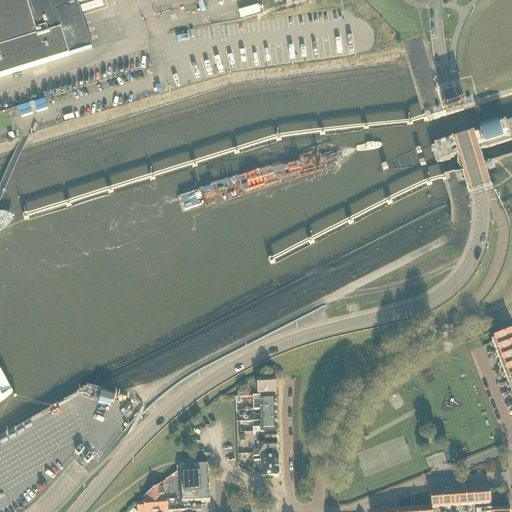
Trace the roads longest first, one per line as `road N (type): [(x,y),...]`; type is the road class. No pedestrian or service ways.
road 1 (secondary): [(76,511),(151,426),(208,379),(299,336),(426,303),(464,272),(478,246),(482,205),(442,66),(435,0)]
road 2 (residential): [(318,511),(325,463),(360,394),(445,325),(511,297)]
road 3 (residential): [(511,478),(420,483),(349,511)]
road 4 (unclassified): [(299,511),(289,499),(290,379)]
